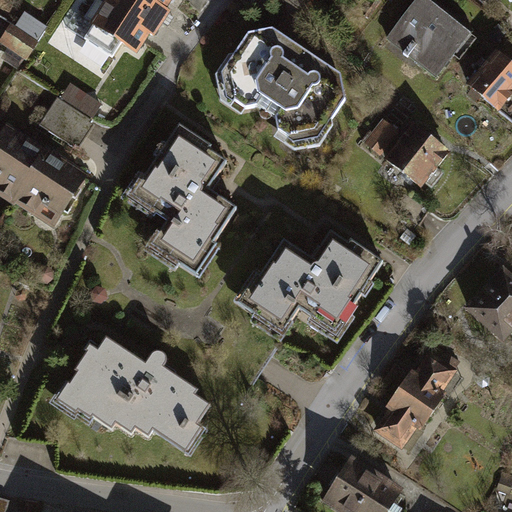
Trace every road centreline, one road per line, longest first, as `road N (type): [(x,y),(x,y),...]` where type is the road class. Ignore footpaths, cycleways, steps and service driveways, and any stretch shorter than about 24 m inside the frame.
road 1 (residential): [(268,511),(426,282),(511,192)]
road 2 (residential): [(0,480),(196,511)]
road 3 (residential): [(122,159),(224,0)]
